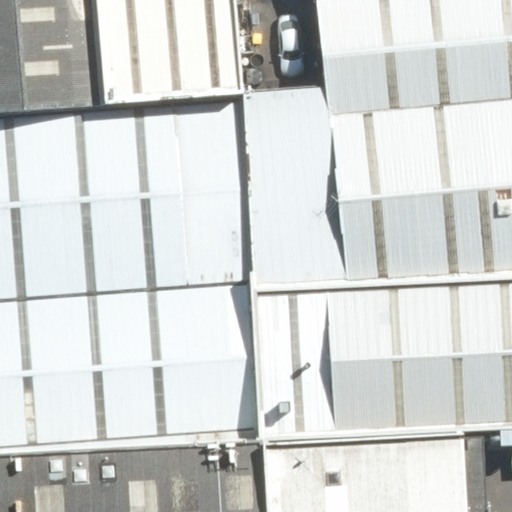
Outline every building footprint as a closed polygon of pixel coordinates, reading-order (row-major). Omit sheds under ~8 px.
[(0,0),(0,114),(104,106),(93,0),(0,0)] [(93,0),(104,106),(243,93),(235,0),(93,0)] [(511,0),(310,0),(318,88),(243,93),(253,288),(511,274),(511,0)] [(104,106),(0,114),(0,451),(260,438),(253,288),(243,93),(104,106)] [(511,426),(511,274),(253,288),(260,438),(511,426)] [(470,511),(467,431),(260,438),(263,511),(470,511)] [(0,511),(263,511),(260,438),(0,451),(0,511)]
